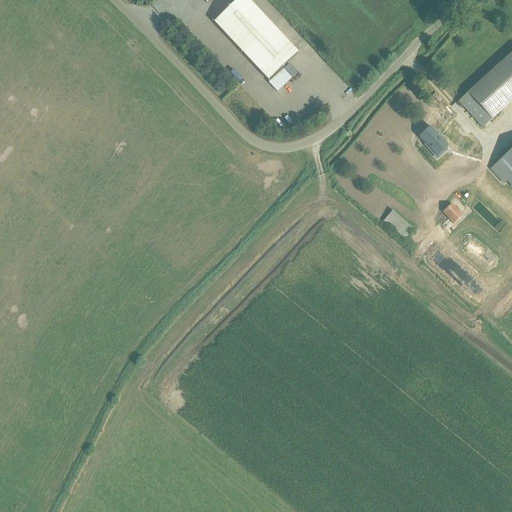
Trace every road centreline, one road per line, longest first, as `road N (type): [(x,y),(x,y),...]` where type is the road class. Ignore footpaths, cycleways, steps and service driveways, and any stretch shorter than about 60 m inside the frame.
road 1 (unclassified): [(113,0),(247,138),(279,149),(312,141)]
road 2 (residential): [(312,141),(466,0)]
